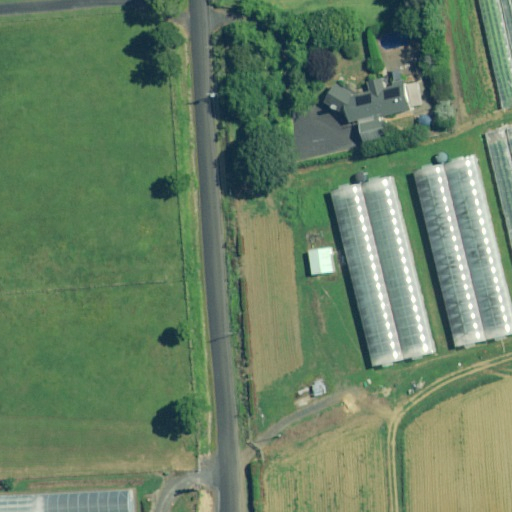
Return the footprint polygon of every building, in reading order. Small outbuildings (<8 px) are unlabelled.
[(511,0),(473,0),(498,113),(511,109),(511,0)] [(360,121),(366,144),(390,139),(385,116),(418,108),(412,84),(389,89),(387,78),(371,82),(374,93),(358,96),(340,83),(326,102),(350,119),(351,124),(360,121)] [(511,129),(484,136),(511,251),(511,129)] [(411,181),(455,357),(511,342),(511,316),(474,166),(411,181)] [(323,199),(365,373),(428,358),(386,184),(323,199)] [(335,272),(332,249),(311,251),(314,275),(335,272)] [(0,511),(132,511),(132,490),(0,496),(0,511)]
